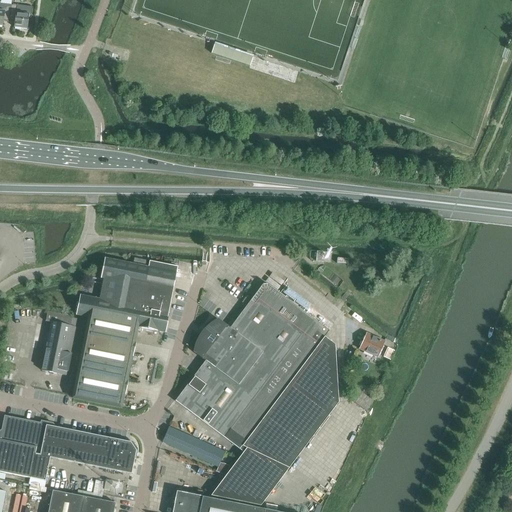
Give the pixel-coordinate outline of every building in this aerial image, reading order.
[(3,22),(9,23),(11,6),(1,4),(1,2),(0,2),(0,26),(3,27),(3,22)] [(31,8),(22,7),(11,6),(9,23),(14,23),(13,28),(27,30),(29,14),(31,15),(31,8)] [(209,55),(249,64),(252,54),(211,45),(209,55)] [(178,267),(149,261),(148,267),(105,258),(101,278),(104,279),(99,299),(80,295),(76,315),(89,318),(73,398),(120,408),(137,327),(162,332),(165,330),(178,267)] [(329,269),(325,275),(339,286),(343,280),(329,269)] [(197,346),(195,354),(205,361),(175,401),(243,453),(207,495),(261,506),(289,469),(337,402),(334,345),(324,337),(329,331),(264,282),(230,328),(219,321),(212,325),(206,331),(201,338),(197,346)] [(51,323),(42,371),(66,376),(67,372),(68,372),(71,354),(76,328),(70,326),(72,317),(47,312),(45,320),(45,322),(51,323)] [(378,357),(384,343),(366,335),(360,349),(378,357)] [(388,349),(385,356),(391,359),(395,352),(388,349)] [(357,405),(364,396),(357,391),(351,400),(357,405)] [(112,471),(119,441),(50,427),(48,424),(39,422),(39,424),(5,417),(1,435),(0,436),(0,472),(43,481),(48,458),(112,471)] [(218,467),(224,452),(169,428),(163,442),(218,467)] [(129,443),(119,441),(112,471),(130,475),(135,451),(129,443)] [(48,511),(79,511),(83,497),(53,491),(48,511)] [(274,511),(218,501),(203,497),(176,492),(174,504),(172,511),(274,511)] [(11,511),(29,511),(30,509),(26,508),(28,495),(15,493),(11,511)] [(79,511),(113,511),(115,503),(83,497),(79,511)]
